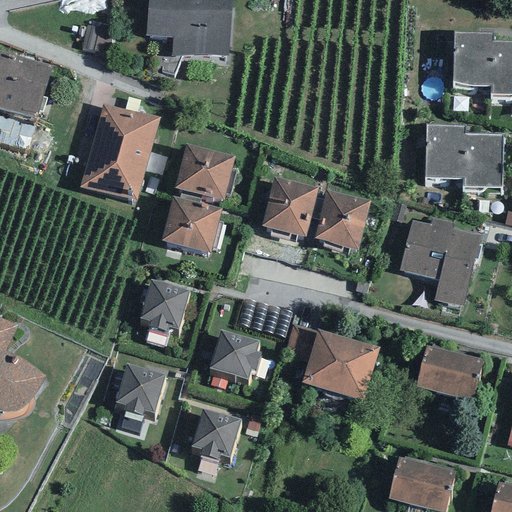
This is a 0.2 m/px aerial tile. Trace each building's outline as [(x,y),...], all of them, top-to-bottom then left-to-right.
[(148,0),(146,41),(172,43),(172,58),(230,62),(234,4),(200,2),(201,0),(148,0)] [(492,91),(494,45),(494,38),(455,36),(453,89),(492,91)] [(511,46),(494,45),(492,91),(492,99),(511,99),(511,46)] [(52,70),(0,55),(0,110),(37,121),(52,70)] [(160,122),(103,107),(81,191),(136,205),(160,122)] [(465,131),(426,130),(425,183),(464,184),(464,192),(502,192),(503,141),(464,140),(465,131)] [(235,160),(186,148),(175,194),(223,206),(235,160)] [(318,192),(274,182),(262,231),(306,242),(318,192)] [(370,207),(327,196),(315,244),(359,254),(370,207)] [(222,214),(173,202),(162,246),(210,258),(222,214)] [(430,229),(412,224),(400,273),(439,283),(434,303),(463,310),(481,241),(453,234),(455,227),(432,221),(430,229)] [(190,297),(151,286),(140,324),(150,327),(149,332),(167,337),(169,332),(179,335),(190,297)] [(0,412),(4,414),(9,415),(16,414),(22,412),(28,408),(33,403),(37,398),(41,390),(45,381),(24,364),(15,360),(6,356),(18,330),(0,321),(0,412)] [(260,346),(222,335),(211,373),(247,384),(250,374),(256,376),(261,359),(256,357),(260,346)] [(380,354),(317,335),(303,387),(364,404),(380,354)] [(482,365),(427,351),(417,391),(473,405),(482,365)] [(165,380),(127,369),(116,408),(126,411),(125,415),(143,420),(144,415),(154,418),(165,380)] [(241,425),(202,414),(191,453),(201,456),(200,460),(218,466),(220,460),(230,463),(241,425)] [(446,511),(455,476),(399,463),(389,503),(424,511),(446,511)] [(511,511),(511,492),(499,489),(493,511),(511,511)]
